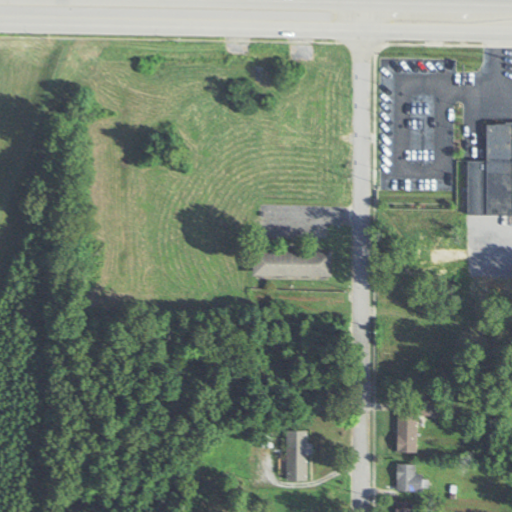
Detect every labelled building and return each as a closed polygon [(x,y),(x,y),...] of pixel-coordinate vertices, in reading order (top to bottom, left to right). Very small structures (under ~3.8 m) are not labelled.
[(413,75),(392,75),(392,131),(414,131),(414,124),(422,124),(422,103),(413,103),(413,75)] [(466,215),(510,215),(511,124),(485,124),(484,161),(466,161),(466,215)] [(330,251),(251,251),(251,276),(330,276),(330,251)] [(440,415),(440,400),(419,400),(419,415),(440,415)] [(414,453),(414,411),(396,411),(396,453),(414,453)] [(284,431),(284,481),(306,481),(306,431),(284,431)] [(395,490),(423,490),(423,474),(414,474),(414,464),(395,464),(395,490)] [(410,511),(410,502),(394,502),(393,511),(410,511)]
